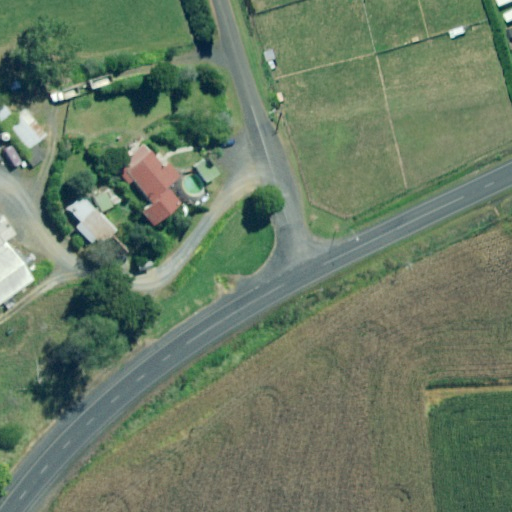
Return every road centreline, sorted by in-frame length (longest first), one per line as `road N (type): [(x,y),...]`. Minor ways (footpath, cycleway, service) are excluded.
road 1 (secondary): [(10,511),(63,446),(145,372),(306,271)]
road 2 (unclassified): [(306,271),(215,0)]
road 3 (secondary): [(306,271),(511,173)]
